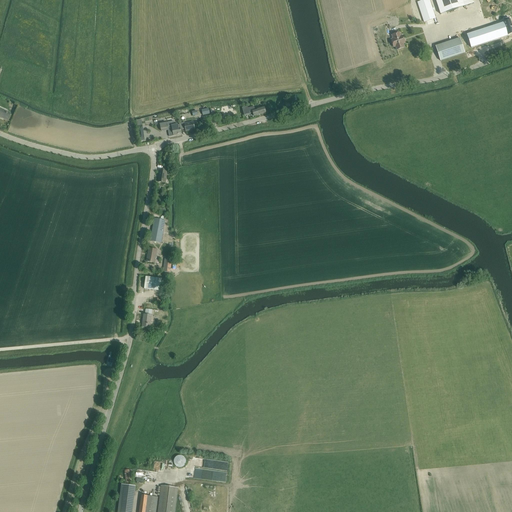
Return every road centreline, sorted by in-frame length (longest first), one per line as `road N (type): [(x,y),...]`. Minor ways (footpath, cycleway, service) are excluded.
road 1 (unclassified): [(80,511),(131,337),(154,147)]
road 2 (unclassified): [(154,147),(511,54)]
road 3 (unclassified): [(0,133),(82,156),(154,147)]
road 4 (unknown): [(131,337),(0,349)]
